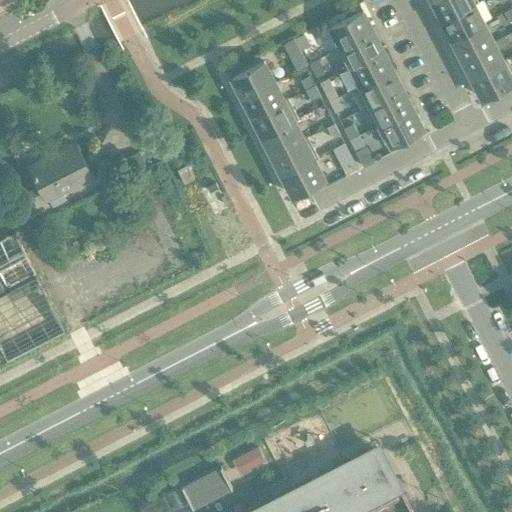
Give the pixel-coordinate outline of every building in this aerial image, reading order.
[(431,0),(442,19),(473,3),(474,4),(478,1),(477,0),(431,0)] [(483,22),(474,4),(473,3),(442,19),(451,38),(483,22)] [(337,49),(373,30),(363,10),(326,29),(337,49)] [(461,58),(493,41),(483,22),(451,38),(461,58)] [(383,49),(373,30),(337,49),(347,68),(383,49)] [(503,60),(493,41),(461,58),(471,77),(503,61),(503,60)] [(383,49),(347,68),(357,88),(361,86),(361,85),(392,69),(383,49)] [(503,60),(503,61),(471,77),(481,97),(511,81),(511,67),(507,58),(503,60)] [(242,97),(274,81),(264,61),(232,77),(242,97)] [(402,88),(392,69),(361,85),(361,86),(371,104),(402,88)] [(274,81),(242,97),(252,116),(284,100),(284,99),(274,81)] [(371,104),(380,123),(381,123),(412,107),(402,88),(371,104)] [(294,119),(294,120),(299,118),(288,97),(284,99),(284,100),(252,116),(262,136),(294,119)] [(380,123),(376,125),(386,146),(393,142),(394,145),(405,139),(404,137),(422,127),(412,107),(381,123),(380,123)] [(262,136),(272,155),(304,139),(303,138),(294,120),(294,119),(262,136)] [(272,155),(282,174),(314,158),(314,159),(318,156),(308,135),(303,138),(304,139),(272,155)] [(73,189),(94,178),(75,142),(28,166),(46,199),(71,185),(73,189)] [(314,158),(282,174),(292,194),(324,178),(314,159),(314,158)] [(184,183),(194,178),(187,164),(177,169),(184,183)] [(207,186),(210,192),(218,187),(216,182),(207,186)] [(0,292),(35,274),(14,233),(0,240),(0,292)] [(64,329),(35,274),(0,292),(0,344),(7,359),(64,329)] [(244,511),(242,511),(365,511),(398,496),(398,495),(373,446),(345,460),(256,505),(259,511),(244,511)] [(221,465),(181,486),(192,507),(232,487),(221,465)]
